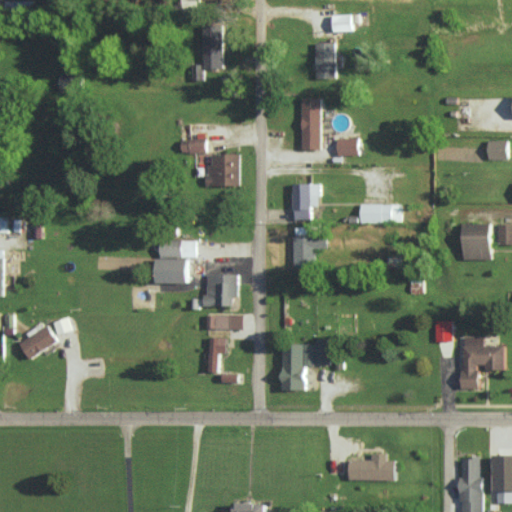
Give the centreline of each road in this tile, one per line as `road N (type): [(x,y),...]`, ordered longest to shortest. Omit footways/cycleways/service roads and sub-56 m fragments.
road 1 (tertiary): [(511,416),(0,419)]
road 2 (residential): [(259,418),(259,0)]
